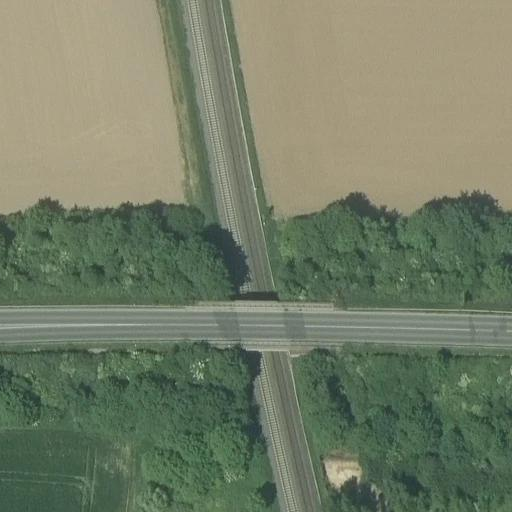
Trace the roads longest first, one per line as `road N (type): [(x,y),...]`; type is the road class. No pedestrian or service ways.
road 1 (primary): [(511,344),(0,336)]
road 2 (track): [(171,0),(209,214)]
